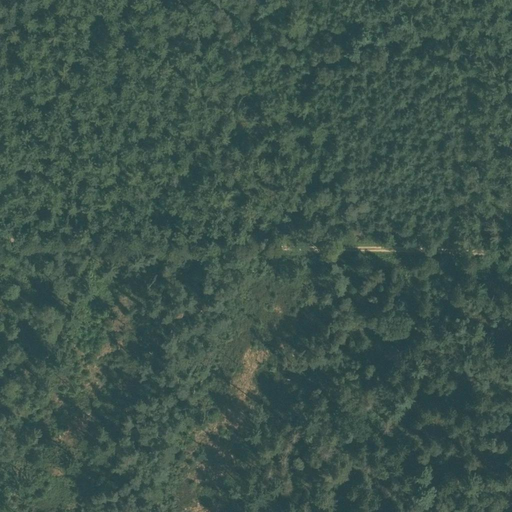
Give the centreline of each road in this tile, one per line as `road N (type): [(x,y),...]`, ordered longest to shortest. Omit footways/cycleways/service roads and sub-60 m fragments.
road 1 (track): [(511,254),(0,241)]
road 2 (track): [(328,511),(419,251)]
